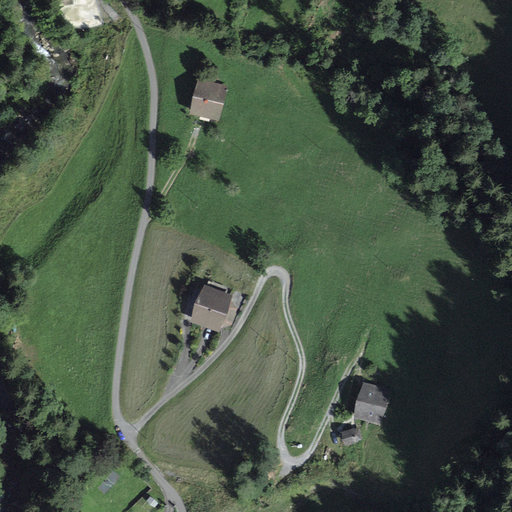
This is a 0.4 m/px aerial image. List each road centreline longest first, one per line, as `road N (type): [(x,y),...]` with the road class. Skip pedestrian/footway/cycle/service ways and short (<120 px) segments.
road 1 (unclassified): [(352,362),(312,449),(298,460),(287,457),(280,437),(303,361),(284,279),(268,273),(225,344),(128,438)]
road 2 (unclassified): [(128,438),(115,397),(150,185),(155,83),(125,0)]
